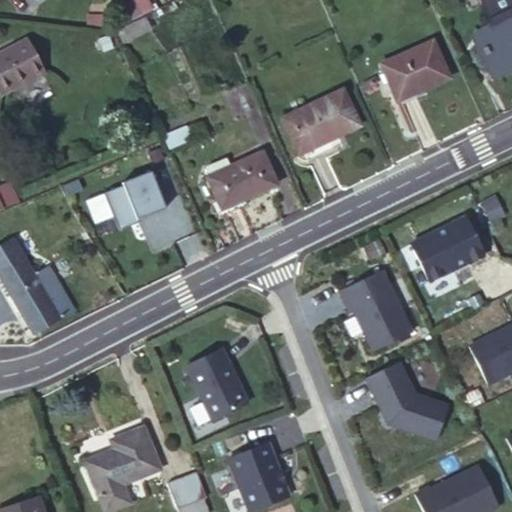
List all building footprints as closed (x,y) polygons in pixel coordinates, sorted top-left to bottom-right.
[(127,0),(119,5),(127,20),(154,5),(150,0),(127,0)] [(511,15),(476,33),(494,70),(511,61),(511,15)] [(145,18),(118,31),(123,41),(150,29),(145,18)] [(27,38),(0,51),(0,94),(44,72),(27,38)] [(431,41),(379,64),(395,100),(447,77),(431,41)] [(300,154),(304,152),(329,139),(358,125),(342,89),(282,118),(300,154)] [(139,103),(128,108),(136,126),(147,122),(139,103)] [(329,139),(304,152),(308,160),(333,148),(329,139)] [(229,165),(207,175),(206,175),(221,209),(275,184),(261,150),(229,165)] [(203,166),(207,175),(229,165),(226,156),(203,166)] [(166,206),(150,169),(122,180),(123,183),(104,191),(119,228),(140,220),(139,217),(166,206)] [(0,181),(0,207),(19,199),(9,177),(0,181)] [(493,198),(481,204),(489,221),(501,214),(493,198)] [(463,215),(409,243),(427,280),(444,272),(443,270),(451,266),(452,268),(482,254),(463,215)] [(9,234),(11,238),(22,256),(34,249),(22,227),(9,234)] [(0,234),(0,244),(11,238),(9,234),(7,231),(0,234)] [(11,238),(0,244),(0,274),(11,293),(22,312),(33,331),(57,318),(32,275),(22,256),(11,238)] [(47,266),(32,275),(57,318),(70,310),(47,266)] [(380,269),(338,289),(345,304),(349,303),(352,309),(371,350),(410,332),(380,269)] [(22,312),(11,293),(4,297),(15,315),(22,312)] [(511,322),(467,345),(485,383),(511,370),(511,322)] [(220,347),(183,365),(210,419),(246,401),(220,347)] [(396,361),(364,377),(386,422),(392,419),(399,422),(398,426),(434,439),(446,405),(412,393),(396,361)] [(476,386),(459,394),(466,408),(483,400),(476,386)] [(114,450),(85,461),(97,492),(158,469),(142,429),(111,441),(114,450)] [(266,442),(226,457),(248,511),(287,495),(266,442)] [(427,486),(413,493),(422,511),(484,511),(497,506),(477,465),(452,477),(453,479),(447,482),(446,479),(429,488),(427,486)] [(194,473),(166,483),(176,509),(204,498),(194,473)] [(41,511),(37,496),(0,507),(0,511),(41,511)]
